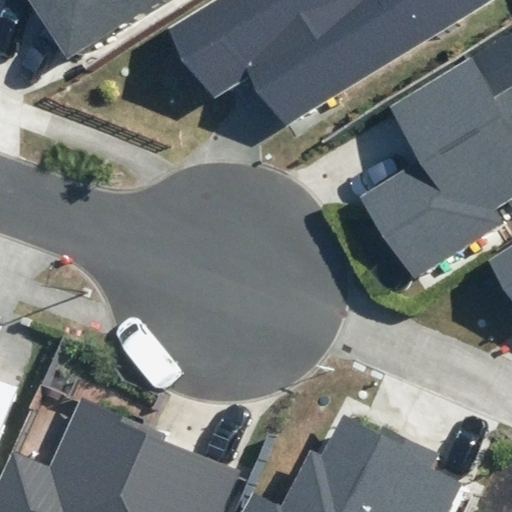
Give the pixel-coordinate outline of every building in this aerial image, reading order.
[(28,0),(63,56),(155,0),(28,0)] [(286,130),(495,0),(216,0),(170,29),(213,97),(251,73),(286,130)] [(415,276),(502,223),(493,207),(511,195),(511,79),(498,88),(476,53),(388,105),(423,163),(367,197),(415,276)] [(511,249),(492,262),(511,293),(511,249)] [(0,460),(29,378),(0,367),(0,460)] [(170,433),(80,394),(49,465),(13,450),(0,479),(0,511),(217,511),(235,471),(166,441),(170,433)] [(238,511),(446,511),(460,485),(432,470),(441,452),(384,423),(380,430),(342,411),(322,451),(310,445),(281,502),(251,487),(238,511)]
